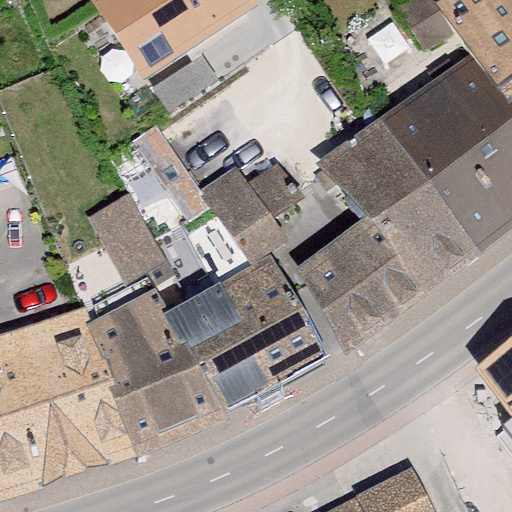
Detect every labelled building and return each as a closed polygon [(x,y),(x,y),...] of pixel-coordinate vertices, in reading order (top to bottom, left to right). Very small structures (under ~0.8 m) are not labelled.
[(97,0),(96,1),(143,74),(254,3),(252,0),(97,0)] [(511,0),(446,0),(438,6),(470,50),(511,108),(511,0)] [(511,108),(470,50),(378,113),(474,245),(511,210),(511,108)] [(352,227),(281,271),(324,346),(474,245),(378,113),(305,162),(352,227)] [(162,123),(113,155),(167,237),(216,206),(162,123)] [(133,192),(90,222),(137,290),(180,260),(133,192)] [(269,252),(153,308),(216,412),(324,346),(281,271),(269,252)] [(143,291),(84,314),(126,451),(216,412),(153,308),(143,291)] [(78,296),(0,319),(0,489),(126,451),(84,314),(78,296)] [(511,333),(469,364),(511,414),(511,333)] [(430,511),(408,466),(352,494),(360,511),(430,511)] [(360,511),(352,494),(315,511),(360,511)]
